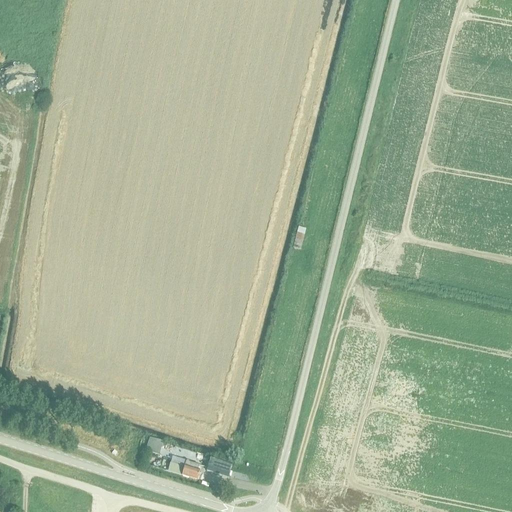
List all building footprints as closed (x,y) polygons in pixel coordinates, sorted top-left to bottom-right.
[(301,223),(296,245),(304,246),(308,224),(301,223)] [(147,447),(146,450),(149,451),(149,453),(159,455),(163,443),(149,440),(148,443),(147,445),(147,447)] [(210,459),(207,472),(228,479),(232,466),(210,459)] [(160,462),(158,470),(181,477),(184,469),(160,462)] [(181,477),(197,481),(200,472),(198,471),(199,466),(185,462),(181,477)]
